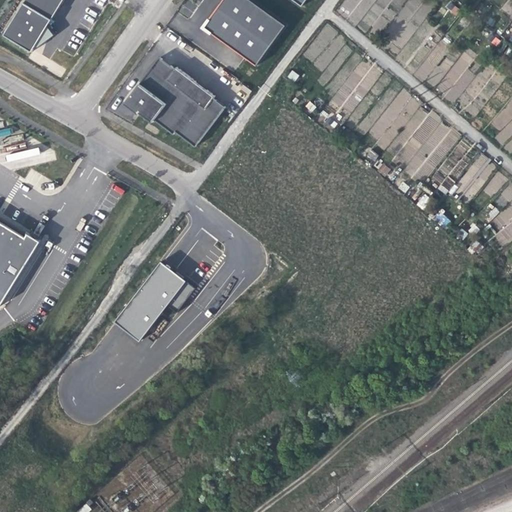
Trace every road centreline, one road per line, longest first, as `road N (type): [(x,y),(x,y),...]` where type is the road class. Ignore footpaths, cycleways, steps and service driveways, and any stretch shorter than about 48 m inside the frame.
road 1 (residential): [(191,187),(0,441)]
road 2 (residential): [(157,0),(72,119)]
road 3 (residential): [(191,187),(72,119)]
